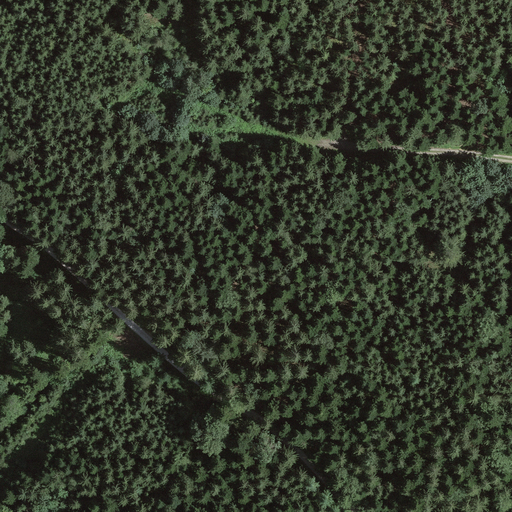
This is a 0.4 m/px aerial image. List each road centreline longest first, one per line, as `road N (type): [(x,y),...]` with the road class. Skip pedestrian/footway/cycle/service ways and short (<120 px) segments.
road 1 (track): [(358,511),(297,451),(196,380),(0,216)]
road 2 (track): [(331,145),(511,162)]
